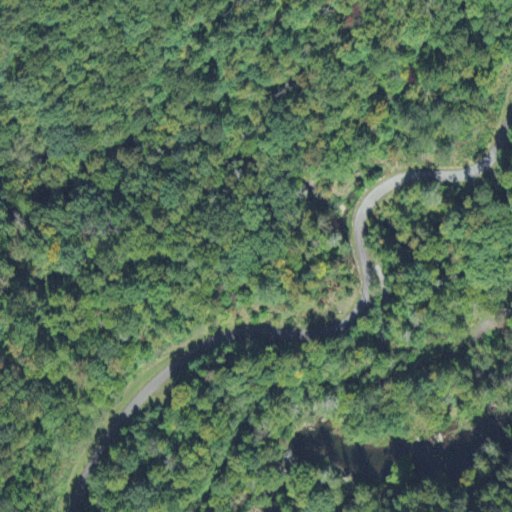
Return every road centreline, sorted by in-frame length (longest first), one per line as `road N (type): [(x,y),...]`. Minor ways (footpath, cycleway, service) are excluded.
road 1 (residential): [(356,235),(365,287),(351,314),(321,333),(212,338),(172,365),(117,420),(67,511)]
road 2 (residential): [(511,108),(499,143),(475,169),(388,184)]
